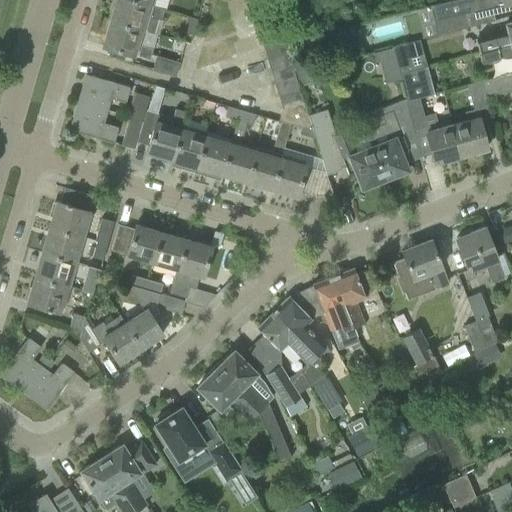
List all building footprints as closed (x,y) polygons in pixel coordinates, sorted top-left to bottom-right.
[(164,9),(147,5),(131,0),(115,0),(109,20),(140,29),(153,33),(157,20),(161,21),(164,9)] [(273,1),(272,0),(247,0),(250,8),(273,1)] [(511,9),(511,0),(453,0),(429,6),(437,35),(468,27),(467,20),(511,9)] [(277,13),(273,1),(250,8),(254,20),(277,13)] [(281,26),(277,13),(254,20),(258,33),(281,26)] [(192,34),(196,18),(186,16),(182,31),(192,34)] [(136,44),(140,29),(109,20),(102,45),(101,46),(133,55),(133,53),(149,59),(152,48),(136,44)] [(511,43),(511,21),(505,23),(507,31),(475,39),(478,52),(511,43)] [(285,38),(281,26),(258,33),(262,45),(285,38)] [(289,50),(285,38),(262,45),(266,57),(289,50)] [(511,43),(478,52),(481,65),(508,58),(511,67),(511,66),(511,43)] [(393,47),(371,53),(374,62),(379,61),(387,59),(392,80),(400,79),(399,73),(393,47)] [(293,63),(289,50),(266,57),(270,70),(293,63)] [(179,62),(156,55),(152,69),(175,76),(179,62)] [(273,81),(294,75),(293,71),(295,70),(293,63),(270,70),(273,81)] [(426,66),(411,70),(399,73),(400,79),(405,101),(428,95),(425,82),(430,81),(426,66)] [(511,72),(481,80),(485,96),(511,89),(511,72)] [(123,103),(127,90),(128,86),(85,74),(85,75),(86,76),(82,91),(87,92),(84,103),(79,102),(78,102),(101,109),(105,97),(123,103)] [(277,94),(298,87),(294,75),(273,81),(277,94)] [(485,96),(481,80),(467,84),(475,111),(488,107),(485,96)] [(302,100),(298,87),(277,94),(281,106),(302,100)] [(130,117),(142,121),(145,110),(149,97),(149,96),(133,91),(125,116),(130,117)] [(461,155),(452,122),(439,126),(435,112),(424,115),(419,98),(405,101),(413,131),(419,154),(431,151),(434,162),(461,155)] [(307,114),(302,100),(281,106),(278,120),(280,120),(290,124),(312,129),(307,114)] [(98,121),(101,109),(78,102),(78,103),(84,105),(80,116),(75,114),(70,129),(69,129),(68,130),(113,143),(113,142),(112,141),(116,128),(117,128),(118,127),(98,121)] [(237,120),(240,110),(227,106),(224,117),(237,120)] [(326,108),(307,114),(312,129),(321,159),(325,171),(326,175),(340,168),(338,163),(342,163),(347,174),(353,171),(361,188),(384,179),(370,145),(355,151),(347,129),(335,133),(326,108)] [(171,159),(180,129),(185,112),(175,109),(172,117),(145,110),(142,121),(139,130),(136,142),(147,145),(145,152),(146,153),(147,152),(171,159)] [(252,125),(255,114),(240,110),(237,120),(246,123),(252,125)] [(407,150),(404,143),(391,112),(378,116),(387,138),(370,145),(384,179),(407,170),(400,153),(407,150)] [(486,148),(477,115),(452,122),(461,155),(486,148)] [(139,130),(142,121),(130,117),(127,127),(139,130)] [(270,155),(255,151),(246,181),(271,188),(279,158),(280,158),(290,124),(280,120),(270,155)] [(194,172),(205,136),(180,129),(171,159),(169,165),(178,167),(178,168),(179,168),(194,172),(193,172),(194,172)] [(221,174),(230,143),(205,136),(194,172),(195,173),(195,172),(209,176),(209,177),(210,177),(219,179),(221,174)] [(246,181),(255,151),(230,143),(221,174),(246,181)] [(332,194),(326,175),(325,171),(280,158),(279,158),(271,188),(295,195),(295,196),(296,196),(298,191),(305,193),(304,196),(331,194),(332,194)] [(56,203),(49,226),(80,235),(88,211),(68,205),(69,204),(65,203),(65,204),(56,201),(56,203)] [(113,221),(112,221),(101,218),(94,240),(96,241),(106,244),(113,221)] [(511,227),(510,223),(504,226),(493,230),(498,241),(511,235),(511,227)] [(152,260),(160,232),(136,225),(135,224),(133,229),(118,224),(111,247),(127,252),(124,262),(149,270),(152,260)] [(73,260),(80,235),(49,226),(42,251),(73,260)] [(503,278),(490,246),(483,227),(455,238),(468,271),(484,264),(491,283),(503,278)] [(213,230),(209,244),(219,246),(223,233),(213,230)] [(177,267),(185,240),(160,232),(152,260),(177,267)] [(440,266),(437,258),(430,239),(401,251),(411,277),(426,271),(432,287),(446,282),(440,266)] [(185,240),(177,267),(169,293),(191,299),(198,275),(201,276),(200,276),(202,277),(210,246),(209,246),(209,247),(185,240)] [(102,259),(106,244),(96,241),(91,256),(102,259)] [(66,285),(73,260),(42,251),(35,276),(66,285)] [(354,301),(364,297),(355,274),(353,268),(349,269),(346,268),(342,270),(341,272),(332,276),(352,328),(363,323),(354,301)] [(143,288),(146,278),(131,274),(128,284),(143,288)] [(58,311),(66,285),(35,276),(27,301),(26,302),(45,308),(45,309),(48,310),(49,308),(58,311)] [(352,328),(332,276),(324,279),(321,278),(317,280),(315,282),(311,284),(313,287),(323,313),(333,309),(341,332),(342,332),(352,328)] [(162,283),(146,278),(143,288),(160,293),(162,283)] [(92,293),(95,283),(85,281),(83,291),(92,293)] [(151,317),(160,311),(156,305),(160,293),(143,288),(128,284),(127,286),(140,306),(139,306),(142,311),(124,322),(139,347),(160,334),(161,335),(162,334),(151,317)] [(311,319),(310,317),(288,295),(272,311),(315,355),(325,345),(305,325),(311,319)] [(315,355),(272,311),(256,327),(280,351),(286,344),(305,363),(299,369),(308,385),(320,376),(318,357),(315,355)] [(139,347),(124,322),(108,332),(101,321),(95,325),(87,312),(84,319),(80,333),(79,336),(88,351),(100,344),(99,343),(104,340),(118,362),(119,361),(118,361),(139,347)] [(80,333),(84,319),(71,315),(67,329),(80,333)] [(487,316),(475,321),(485,347),(497,342),(487,316)] [(485,347),(475,321),(464,325),(474,352),(485,347)] [(401,336),(415,363),(424,381),(440,372),(417,327),(401,336)] [(23,389),(24,390),(41,367),(31,359),(41,347),(40,346),(38,347),(27,339),(28,337),(27,337),(0,372),(0,374),(0,375),(2,373),(14,382),(17,378),(27,385),(23,389)] [(59,348),(69,357),(76,348),(65,340),(59,348)] [(290,457),(266,402),(272,396),(264,382),(233,351),(215,369),(257,411),(279,462),(290,457)] [(61,362),(51,374),(41,367),(24,390),(28,386),(37,393),(34,397),(46,407),(45,408),(46,409),(74,372),(73,371),(72,372),(61,364),(62,363),(61,362)] [(296,393),(288,377),(280,365),(264,374),(285,407),(299,398),(296,393)] [(257,411),(215,369),(196,386),(219,409),(227,401),(247,421),(257,411)] [(403,377),(389,385),(394,394),(406,386),(408,385),(403,377)] [(338,403),(324,378),(312,384),(326,410),(338,403)] [(382,385),(363,401),(368,410),(389,398),(382,385)] [(205,444),(191,423),(181,406),(169,414),(167,411),(155,418),(157,421),(154,423),(164,440),(165,442),(161,445),(167,455),(180,477),(194,468),(186,456),(205,444)] [(215,411),(206,417),(221,440),(230,435),(215,411)] [(351,434),(347,436),(357,456),(380,444),(370,424),(366,426),(351,434)] [(240,471),(221,440),(205,450),(224,481),(240,471)] [(139,472),(137,470),(141,468),(143,471),(155,464),(151,458),(141,441),(125,451),(121,444),(100,457),(135,511),(146,504),(130,478),(139,472)] [(133,511),(135,511),(100,457),(80,471),(98,499),(105,510),(115,503),(120,511),(133,511)] [(345,486),(361,479),(353,461),(337,469),(345,486)] [(465,473),(442,484),(453,507),(476,497),(465,473)] [(50,498),(49,499),(45,493),(27,504),(31,511),(82,511),(68,490),(52,501),(50,498)] [(313,511),(307,501),(286,511),(313,511)]
